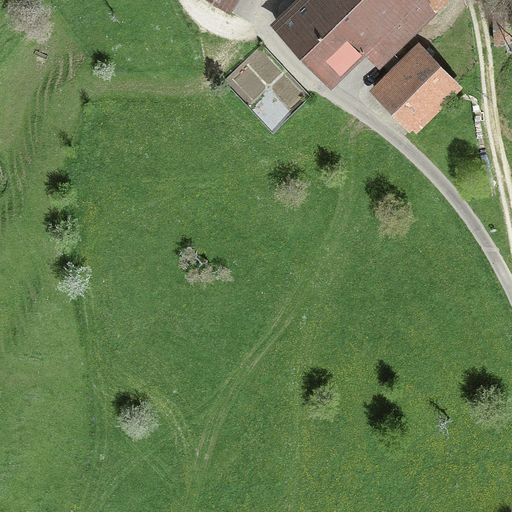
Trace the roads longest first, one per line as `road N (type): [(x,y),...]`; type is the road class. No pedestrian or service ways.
road 1 (unclassified): [(511,297),(436,182),(383,131),(298,70),(265,30),(266,0)]
road 2 (track): [(476,0),(511,214)]
